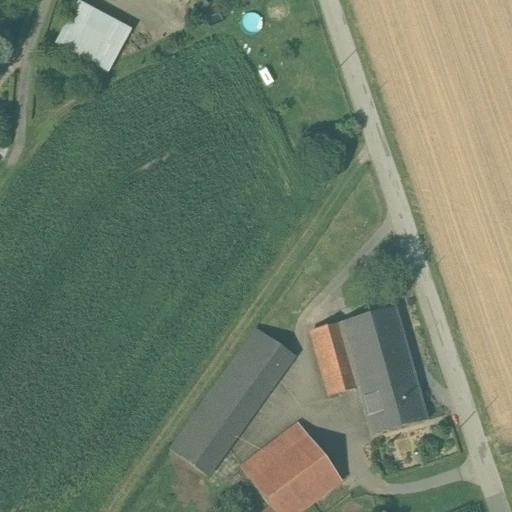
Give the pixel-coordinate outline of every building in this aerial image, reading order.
[(131,31),(77,3),(54,46),(107,74),(131,31)] [(395,309),(339,325),(358,389),(371,436),(426,422),(395,309)] [(358,389),(339,325),(311,333),(329,397),(358,389)] [(252,330),(180,432),(202,449),(209,438),(207,436),(273,343),(252,330)] [(294,358),(273,343),(207,436),(209,438),(202,449),(219,461),(266,396),(294,358)] [(297,426),(268,448),(242,468),(250,479),(248,481),(270,509),(272,511),(300,511),(340,482),(297,426)]
